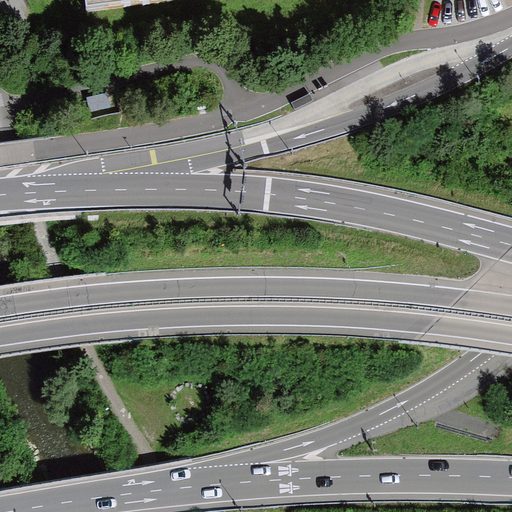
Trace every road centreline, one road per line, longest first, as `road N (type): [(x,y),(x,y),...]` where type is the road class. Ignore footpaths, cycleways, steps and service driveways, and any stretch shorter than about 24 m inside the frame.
road 1 (motorway): [(0,336),(266,315),(371,317),(511,334)]
road 2 (primary): [(511,46),(414,96),(314,132),(33,192)]
road 3 (motorway): [(511,245),(267,193),(33,192)]
road 4 (primary): [(349,287),(185,288),(0,306)]
road 5 (primary): [(213,483),(419,395),(511,326)]
road 6 (motorway): [(213,483),(511,476)]
road 7 (track): [(0,110),(191,60),(214,62),(240,114)]
road 8 (primary): [(15,511),(213,483)]
road 9 (motorway): [(511,305),(349,287)]
